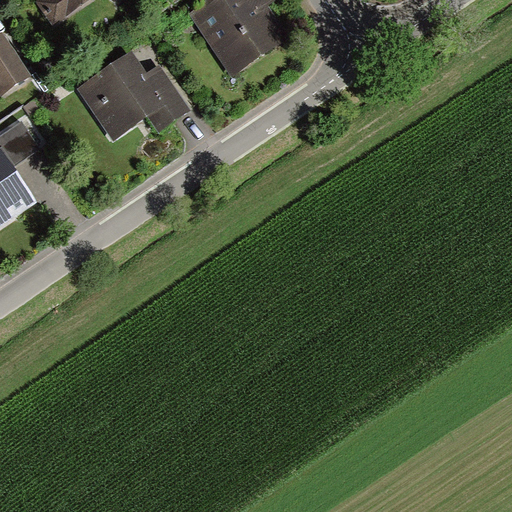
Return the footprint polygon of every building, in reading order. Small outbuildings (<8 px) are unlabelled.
[(38,0),(34,3),(53,30),(96,0),(38,0)] [(214,0),(192,15),(232,75),(289,37),(267,4),(272,0),(214,0)] [(0,91),(26,75),(0,34),(0,91)] [(132,53),(80,91),(115,139),(148,115),(161,133),(193,110),(160,66),(148,75),(132,53)] [(23,127),(0,141),(0,228),(37,204),(13,168),(39,151),(23,127)]
